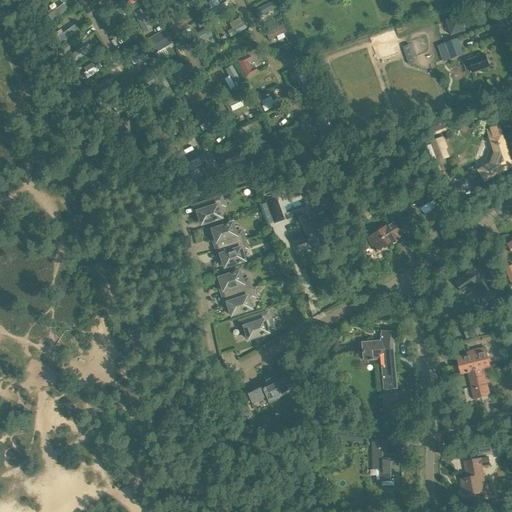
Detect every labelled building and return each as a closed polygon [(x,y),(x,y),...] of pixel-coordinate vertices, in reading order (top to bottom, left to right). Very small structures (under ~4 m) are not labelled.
[(189,0),(173,0),(171,1),(175,8),(190,1),(189,0)] [(274,0),(254,11),(258,17),(277,7),(274,0)] [(485,1),(481,3),(485,12),(489,10),(485,1)] [(226,2),(209,11),(212,16),(229,7),(226,2)] [(49,14),(47,15),(51,21),(67,9),(63,3),(52,12),(49,14)] [(119,7),(109,14),(112,19),(113,19),(123,13),(119,7)] [(140,9),(132,13),(143,32),(151,28),(140,9)] [(123,13),(113,19),(115,23),(125,17),(123,13)] [(451,36),(465,31),(460,16),(446,21),(451,36)] [(242,23),(227,32),(230,37),(245,29),(242,23)] [(74,25),(56,38),(60,43),(60,44),(78,31),(74,25)] [(282,25),(265,33),(268,40),(276,37),(283,34),(286,33),(282,25)] [(207,29),(188,39),(191,46),(211,36),(207,29)] [(164,31),(146,41),(154,54),(172,44),(169,39),(168,39),(164,31)] [(457,39),(447,43),(452,58),(462,55),(457,39)] [(87,45),(70,55),(74,62),(92,52),(87,45)] [(409,46),(402,48),(408,64),(415,62),(409,46)] [(145,51),(130,60),(133,65),(148,56),(145,51)] [(248,55),(237,61),(246,78),(257,72),(254,67),(251,69),(247,62),(251,60),(248,55)] [(468,61),(464,63),(468,75),(473,73),(489,67),(485,55),(477,58),(477,57),(468,60),(468,61)] [(188,63),(170,73),(174,80),(192,70),(188,63)] [(98,64),(83,73),(86,78),(101,69),(98,64)] [(76,66),(69,71),(72,76),(79,71),(76,66)] [(231,66),(225,70),(236,89),(242,85),(231,66)] [(305,67),(289,75),(292,80),(308,72),(305,67)] [(158,71),(142,81),(147,88),(156,82),(156,83),(158,85),(161,90),(168,85),(158,71)] [(109,87),(95,100),(100,106),(114,92),(109,87)] [(243,92),(226,101),(229,107),(247,99),(243,92)] [(126,94),(109,105),(113,110),(129,99),(126,94)] [(263,105),(262,106),(264,112),(280,104),(277,99),(272,101),(263,105)] [(181,110),(167,120),(171,126),(185,117),(181,110)] [(326,115),(315,120),(321,137),(333,133),(326,115)] [(214,118),(199,126),(202,131),(217,123),(214,118)] [(110,120),(105,123),(108,128),(113,125),(110,120)] [(121,121),(115,125),(125,139),(130,135),(121,121)] [(510,168),(510,167),(511,167),(511,166),(511,165),(511,164),(499,127),(488,130),(495,153),(491,163),(479,171),(486,181),(506,167),(507,168),(508,168),(509,168),(510,168)] [(438,161),(448,157),(441,139),(431,142),(438,161)] [(199,158),(198,159),(201,164),(204,163),(208,170),(213,181),(220,177),(222,177),(210,153),(209,154),(199,158)] [(244,161),(226,168),(229,176),(247,168),(244,161)] [(432,191),(417,200),(410,205),(414,211),(411,213),(412,213),(405,217),(412,227),(441,209),(436,201),(438,200),(432,191)] [(201,225),(221,218),(218,209),(224,207),(221,197),(195,206),(198,216),(196,216),(198,222),(200,221),(201,225)] [(274,197),(265,201),(273,222),(282,219),(274,197)] [(306,231),(297,234),(300,243),(308,240),(308,241),(310,240),(312,247),(324,242),(319,228),(331,223),(328,214),(325,205),(312,210),(314,214),(302,219),(306,231)] [(393,245),(398,241),(396,239),(402,235),(393,220),(386,224),(387,225),(367,238),(376,251),(391,242),(393,245)] [(235,233),(232,223),(212,230),(213,234),(211,234),(213,240),(215,239),(218,249),(244,240),(241,231),(235,233)] [(224,268),(244,261),(241,251),(247,249),(244,240),(218,249),(221,258),(219,259),(221,264),(223,264),(224,268)] [(479,264),(467,273),(468,275),(456,283),(463,293),(475,285),(482,296),(483,297),(486,295),(490,301),(496,296),(492,290),(494,289),(487,279),(483,273),(484,272),(479,264)] [(242,281),(239,271),(219,278),(220,282),(218,282),(220,288),(222,287),(225,297),(251,288),(248,279),(242,281)] [(231,316),(251,309),(248,300),(254,298),(251,288),(225,297),(228,306),(226,307),(228,313),(230,312),(231,316)] [(248,340),(268,333),(267,332),(274,330),(268,312),(242,320),(245,330),(243,331),(245,336),(247,336),(248,340)] [(480,320),(463,326),(467,339),(469,338),(481,334),(485,333),(480,320)] [(379,340),(361,342),(362,355),(363,361),(371,360),(370,354),(379,354),(382,390),(397,389),(393,344),(394,332),(380,331),(379,340)] [(470,354),(458,357),(462,373),(468,372),(468,371),(483,368),(489,366),(485,348),(479,349),(469,352),(470,354)] [(489,394),(483,368),(468,371),(468,372),(473,389),(472,390),(474,398),(489,394)] [(291,391),(282,373),(261,384),(261,383),(246,390),(253,403),(266,396),(270,402),(291,391)] [(397,394),(382,396),(383,405),(398,404),(397,394)] [(330,438),(331,430),(323,429),(322,437),(330,438)] [(352,442),(353,431),(333,429),(332,440),(352,442)] [(393,485),(393,480),(397,480),(397,458),(395,458),(395,454),(386,454),(385,439),(372,440),(373,468),(380,468),(381,480),(381,485),(393,485)] [(464,495),(485,491),(481,467),(489,466),(488,458),(465,462),(468,478),(461,480),(464,495)]
